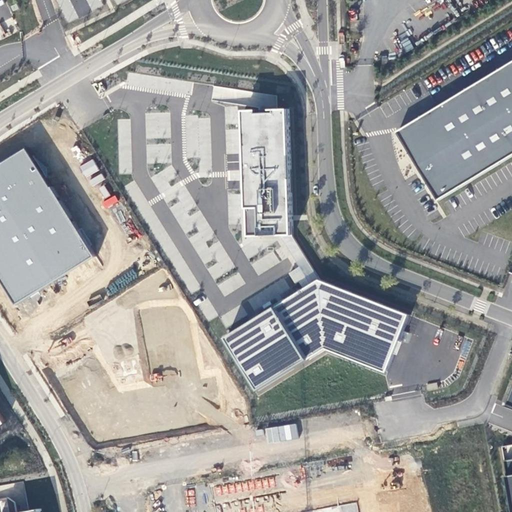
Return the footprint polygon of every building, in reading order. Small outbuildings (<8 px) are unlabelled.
[(511,62),(398,133),(439,200),(511,156),(511,62)] [(246,235),(293,234),(290,107),(278,107),(243,108),(246,235)] [(0,278),(14,303),(93,254),(28,154),(0,170),(0,278)] [(81,165),(84,176),(98,172),(94,160),(81,165)] [(106,208),(118,201),(114,195),(102,202),(106,208)] [(327,348),(388,373),(411,317),(320,280),(227,340),(259,390),(327,348)] [(187,316),(178,306),(160,307),(140,309),(153,387),(119,393),(91,349),(52,371),(97,443),(224,423),(215,377),(200,379),(187,316)] [(280,427),(282,440),(298,437),(295,424),(280,427)] [(215,511),(374,511),(365,462),(212,488),(215,511)]
